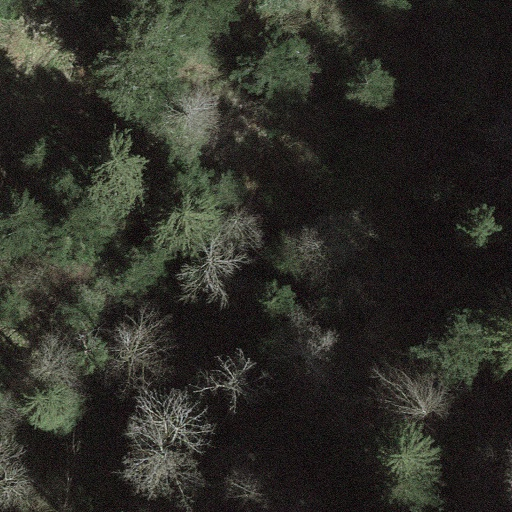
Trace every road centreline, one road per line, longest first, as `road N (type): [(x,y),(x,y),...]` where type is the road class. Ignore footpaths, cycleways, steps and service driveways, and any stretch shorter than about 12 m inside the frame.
road 1 (track): [(137,511),(352,380),(511,263)]
road 2 (track): [(0,137),(95,0)]
